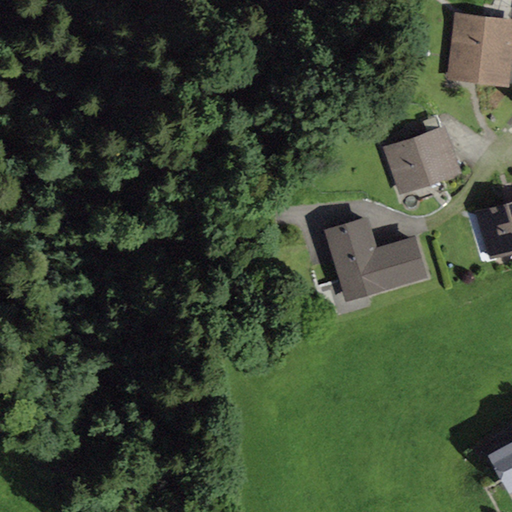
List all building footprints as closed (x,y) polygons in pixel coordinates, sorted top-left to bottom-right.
[(510,24),(459,18),(454,63),(478,66),(477,77),(504,80),(510,24)] [(442,130),(388,148),(402,188),(455,170),(442,130)] [(511,203),(481,213),(493,253),(511,247),(511,203)] [(365,220),(329,231),(345,286),(362,281),(365,291),(422,274),(412,241),(374,252),(365,220)] [(511,445),(495,455),(511,485),(511,484),(511,445)]
